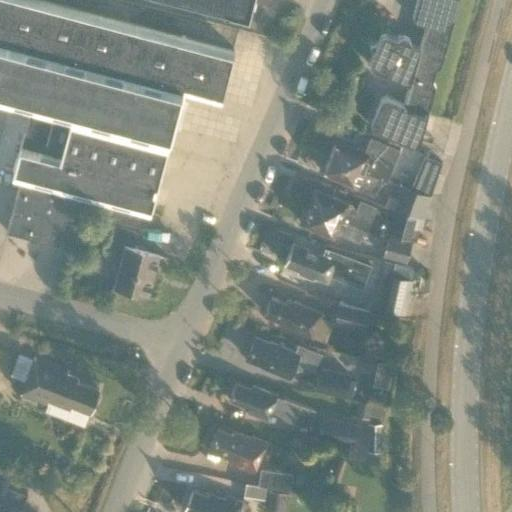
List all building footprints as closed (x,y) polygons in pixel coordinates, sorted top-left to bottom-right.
[(0,0),(0,98),(29,106),(19,143),(10,175),(19,178),(6,231),(57,245),(64,219),(73,222),(74,222),(84,224),(87,213),(83,212),(88,196),(118,204),(142,210),(143,210),(149,212),(182,89),(219,99),(233,48),(49,0),(0,0)] [(161,0),(248,22),(253,0),(161,0)] [(415,59),(409,82),(403,102),(386,95),(380,97),(370,121),(372,127),(415,145),(420,143),(435,87),(432,81),(436,68),(441,64),(459,0),(416,0),(412,16),(415,21),(425,25),(419,44),(419,47),(417,54),(415,59)] [(398,34),(397,35),(386,30),(380,32),(376,41),(370,44),(372,51),(368,60),(370,65),(409,82),(415,59),(417,54),(419,47),(419,44),(409,40),(409,39),(408,33),(403,31),(398,34)] [(386,179),(394,161),(399,148),(370,136),(364,150),(356,146),(355,148),(336,140),(329,155),(381,177),(386,179)] [(413,188),(430,195),(431,195),(444,161),(426,154),(413,188)] [(374,193),(381,177),(329,155),(323,171),(342,179),(374,193)] [(417,190),(401,185),(394,207),(423,217),(431,195),(430,195),(417,190)] [(315,189),(308,206),(354,225),(364,228),(363,229),(366,230),(376,205),(360,198),(355,208),(352,202),(347,201),(335,195),(334,197),(315,189)] [(113,222),(105,251),(122,255),(114,285),(146,294),(157,254),(132,247),(137,229),(142,210),(118,204),(113,222)] [(308,206),(301,222),(320,229),(319,231),(332,236),(334,231),(359,240),(363,229),(364,228),(354,225),(308,206)] [(388,231),(410,237),(416,215),(394,209),(388,231)] [(411,242),(388,235),(382,255),(405,262),(411,242)] [(292,241),(283,263),(298,269),(297,272),(312,278),(313,275),(327,281),(330,273),(340,277),(348,280),(356,259),(349,256),(343,254),(341,260),(292,241)] [(378,306),(405,312),(413,279),(386,273),(378,306)] [(286,297),(285,301),(270,295),(263,312),(282,320),(281,323),(310,336),(320,311),(286,297)] [(370,310),(338,302),(333,322),(364,330),(370,310)] [(269,340),(268,342),(254,336),(245,357),(260,363),(259,365),(288,377),(292,367),(298,352),(294,351),(269,340)] [(298,342),(294,351),(298,352),(292,367),(296,369),(301,368),(302,365),(314,369),(321,352),(298,342)] [(25,379),(20,393),(47,404),(45,410),(84,424),(89,409),(98,386),(77,378),(78,376),(66,371),(68,368),(34,355),(33,357),(25,379)] [(314,388),(345,394),(350,372),(319,366),(314,388)] [(270,413),(291,422),(299,403),(251,384),(250,388),(235,382),(228,399),(248,407),(247,410),(268,419),(270,413)] [(374,387),(377,392),(383,390),(380,384),(374,387)] [(355,414),(369,417),(370,414),(372,402),(358,399),(355,414)] [(370,414),(381,416),(383,404),(372,402),(370,414)] [(316,438),(352,444),(356,423),(320,417),(316,438)] [(381,422),(368,422),(367,450),(381,451),(381,422)] [(233,430),(232,433),(218,427),(209,449),(227,456),(226,459),(240,465),(240,466),(254,471),(266,442),(252,436),(251,438),(233,430)] [(316,437),(293,432),(291,443),(314,448),(316,437)] [(258,483),(289,489),(292,472),(260,467),(258,483)] [(266,486),(289,489),(245,481),(243,494),(264,498),(266,486)] [(27,491),(10,484),(0,507),(0,511),(31,511),(21,507),(27,491)] [(284,511),(288,492),(268,488),(264,511),(266,511),(284,511)] [(208,496),(192,489),(184,509),(192,511),(247,511),(250,504),(226,495),(225,498),(209,492),(208,496)]
